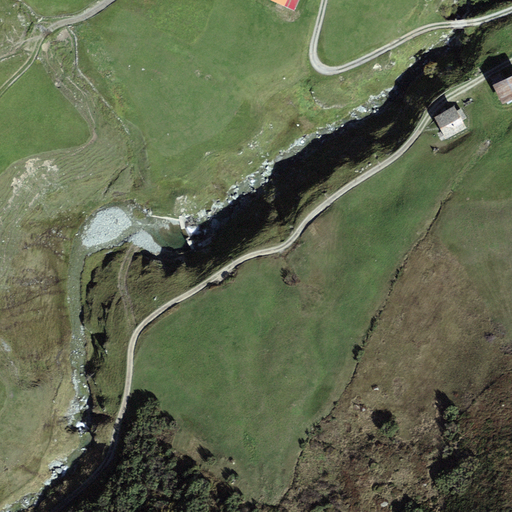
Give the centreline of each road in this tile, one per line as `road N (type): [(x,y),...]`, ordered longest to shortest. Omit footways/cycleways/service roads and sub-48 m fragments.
road 1 (track): [(511,61),(450,95),(412,140),(308,218),(289,244),(251,256),(137,331),(110,457),(56,511)]
road 2 (track): [(326,0),(314,55),(321,70),(337,75),(421,31),(511,11)]
road 3 (track): [(113,0),(75,23),(47,27),(35,59),(0,99)]
